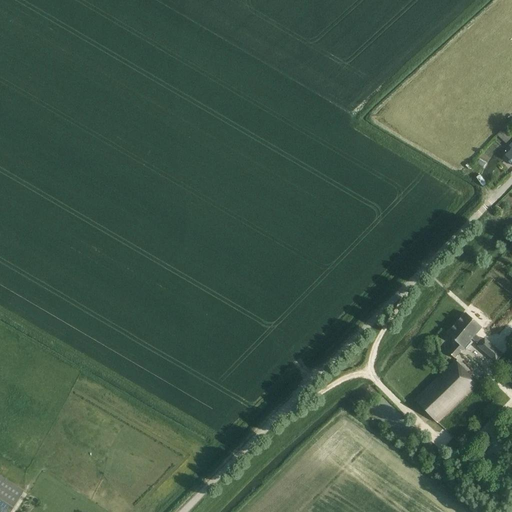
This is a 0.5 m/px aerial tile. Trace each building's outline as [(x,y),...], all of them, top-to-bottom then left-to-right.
[(511,137),(511,136),(504,128),(497,136),(506,144),(511,137)] [(483,329),(473,321),(466,314),(448,334),(458,343),(449,353),(456,360),(465,350),(466,351),(474,343),(472,342),(473,341),(479,346),(478,347),(497,363),(504,355),(485,338),(483,341),(477,336),(483,329)] [(416,401),(436,423),(478,384),(458,362),(416,401)] [(498,472),(503,465),(494,457),(488,463),(498,472)] [(0,477),(0,511),(10,511),(23,492),(0,477)]
